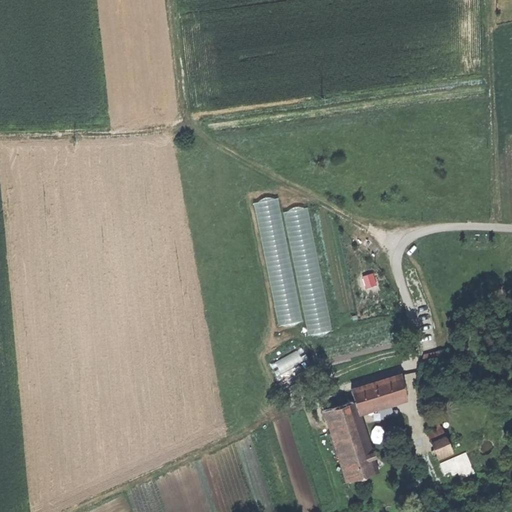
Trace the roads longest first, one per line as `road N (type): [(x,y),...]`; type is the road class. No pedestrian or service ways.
road 1 (track): [(0,134),(126,132),(183,115),(172,0)]
road 2 (track): [(183,115),(311,204),(405,239)]
road 3 (track): [(490,0),(500,227)]
